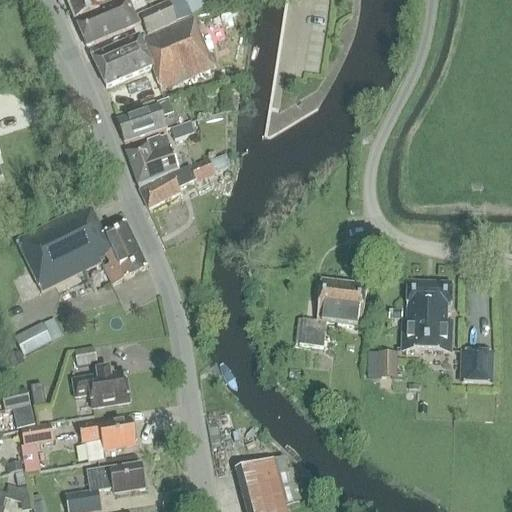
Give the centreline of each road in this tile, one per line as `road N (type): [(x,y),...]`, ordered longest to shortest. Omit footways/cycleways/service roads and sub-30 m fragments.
road 1 (tertiary): [(205,511),(169,299),(45,0)]
road 2 (residential): [(429,0),(414,71),(374,149),(372,216),(411,243),(511,260)]
